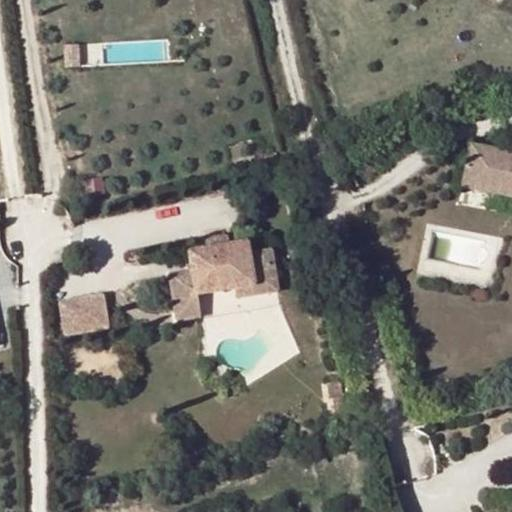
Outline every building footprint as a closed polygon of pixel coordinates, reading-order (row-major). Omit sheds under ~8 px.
[(75,66),(75,47),(59,47),(60,66),(75,66)] [(511,156),(467,148),(460,189),(511,200),(511,156)] [(203,240),(205,252),(229,248),(227,236),(203,240)] [(205,252),(188,255),(191,273),(169,277),(173,301),(197,297),(233,292),(275,285),(270,253),(248,257),(246,246),(229,248),(205,252)] [(275,285),(233,292),(235,299),(276,293),(275,285)] [(58,302),(57,306),(62,335),(62,336),(64,338),(65,338),(106,332),(108,330),(109,328),(104,299),(103,297),(102,296),(100,295),(59,302),(58,302)] [(197,297),(173,301),(176,322),(200,318),(197,297)]
